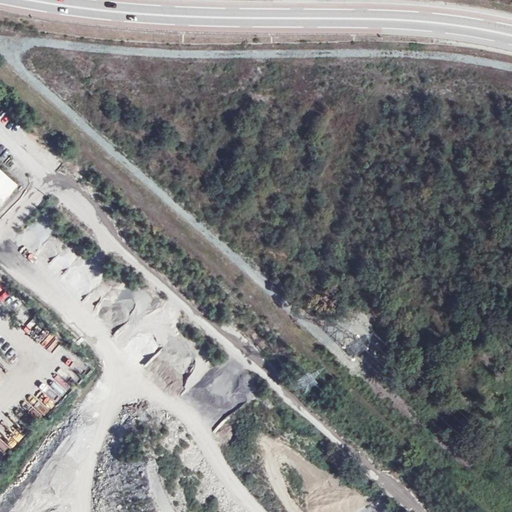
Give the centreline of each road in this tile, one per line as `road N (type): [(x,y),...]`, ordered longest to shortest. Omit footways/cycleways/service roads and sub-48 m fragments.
road 1 (track): [(0,131),(418,511)]
road 2 (trunk): [(27,0),(205,17),(438,23),(511,36)]
